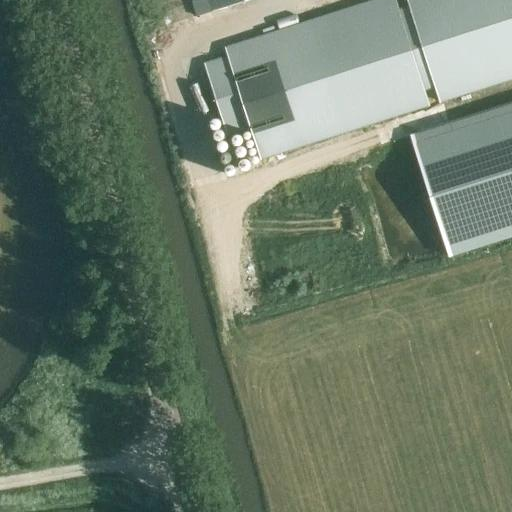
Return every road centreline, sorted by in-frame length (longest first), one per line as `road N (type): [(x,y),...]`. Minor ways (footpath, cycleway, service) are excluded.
road 1 (tertiary): [(192,511),(53,0)]
road 2 (track): [(177,456),(0,486)]
